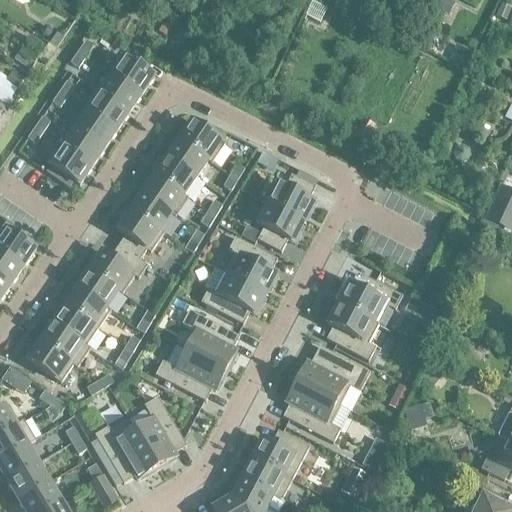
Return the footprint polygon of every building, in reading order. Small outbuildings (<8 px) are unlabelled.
[(453,5),(444,0),(441,0),(437,9),(448,15),(453,5)] [(506,22),(511,10),(501,5),(495,17),(506,22)] [(162,49),(176,58),(191,33),(176,25),(162,49)] [(21,51),(36,61),(44,49),(29,39),(21,51)] [(85,44),(77,54),(85,60),(93,49),(85,44)] [(464,70),(472,54),(456,46),(448,62),(464,70)] [(36,61),(21,51),(14,61),(30,71),(36,61)] [(85,60),(77,54),(70,65),(78,71),(85,60)] [(120,57),(107,75),(141,98),(153,80),(120,57)] [(5,83),(16,91),(23,80),(12,73),(5,83)] [(96,92),(95,93),(128,116),(141,98),(107,75),(107,76),(111,79),(100,95),(96,92)] [(0,101),(6,106),(16,91),(5,83),(0,80),(0,101)] [(66,83),(59,94),(67,100),(74,89),(66,83)] [(95,93),(83,111),(116,134),(128,116),(95,93)] [(67,100),(59,94),(52,105),(59,110),(67,100)] [(86,114),(75,131),(104,152),(116,134),(83,111),(82,112),(86,114)] [(42,119),(34,130),(42,135),(50,124),(42,119)] [(363,122),(354,138),(367,144),(375,128),(363,122)] [(191,124),(178,142),(212,165),(225,147),(191,124)] [(42,135),(34,130),(27,141),(35,146),(42,135)] [(59,146),(58,146),(92,169),(104,152),(75,131),(63,148),(59,146)] [(178,142),(166,160),(196,180),(208,163),(211,166),(212,165),(178,142)] [(92,169),(58,146),(46,165),(79,188),(92,169)] [(166,160),(154,178),(188,201),(188,200),(184,197),(196,180),(166,160)] [(236,166),(229,177),(237,182),(244,171),(236,166)] [(237,182),(229,177),(223,188),(231,193),(237,182)] [(154,178),(142,196),(175,219),(188,201),(154,178)] [(277,188),(267,206),(303,225),(307,217),(309,218),(315,206),(308,202),(315,190),(291,178),(284,192),(277,188)] [(487,219),(511,229),(511,189),(502,185),(487,219)] [(142,196),(130,213),(155,231),(156,230),(160,233),(171,217),(175,219),(142,196)] [(257,220),(261,205),(249,202),(245,217),(257,220)] [(213,203),(207,214),(215,219),(222,208),(213,203)] [(298,233),(303,225),(267,206),(257,225),(264,229),(257,243),(280,255),(287,242),(294,246),(301,234),(298,233)] [(125,238),(117,249),(146,269),(147,268),(139,263),(146,252),(142,249),(155,231),(130,213),(117,232),(125,238)] [(215,219),(207,214),(200,225),(208,230),(215,219)] [(1,229),(0,231),(0,255),(22,271),(35,252),(1,229)] [(189,243),(197,248),(204,238),(195,233),(189,243)] [(235,258),(225,276),(265,297),(269,289),(271,290),(277,279),(270,275),(277,262),(234,240),(227,254),(235,258)] [(101,254),(89,273),(122,296),(134,278),(138,281),(146,269),(117,249),(110,260),(101,254)] [(0,282),(10,289),(22,271),(0,255),(0,282)] [(89,273),(77,291),(110,314),(110,313),(106,310),(118,294),(122,297),(122,296),(89,273)] [(208,291),(200,305),(242,327),(249,315),(257,318),(263,307),(261,306),(265,297),(225,276),(215,295),(208,291)] [(395,313),(402,299),(360,277),(353,289),(346,285),(340,297),(342,298),(337,307),(377,327),(387,309),(395,313)] [(0,282),(0,302),(10,289),(0,282)] [(77,291),(64,308),(98,331),(110,314),(77,291)] [(368,346),(377,327),(337,307),(333,315),(331,314),(325,325),(332,329),(326,342),(368,364),(375,350),(368,346)] [(64,308),(52,326),(89,352),(90,351),(86,348),(98,331),(64,308)] [(196,334),(186,353),(228,375),(233,363),(231,362),(236,354),(233,352),(239,339),(189,313),(182,327),(196,334)] [(135,331),(144,336),(150,325),(142,320),(135,331)] [(52,326),(40,344),(77,370),(89,352),(52,326)] [(131,339),(124,350),(132,355),(139,344),(131,339)] [(77,370),(40,344),(27,363),(60,386),(73,368),(77,370)] [(166,363),(177,366),(183,348),(172,344),(166,363)] [(294,384),(335,406),(345,387),(359,395),(369,375),(319,349),(309,367),(306,365),(302,374),(300,373),(294,384)] [(132,355),(124,350),(118,361),(126,366),(132,355)] [(162,364),(155,378),(205,404),(212,392),(215,393),(220,385),(222,386),(228,375),(186,353),(176,371),(162,364)] [(22,394),(30,383),(10,368),(2,378),(22,394)] [(404,386),(411,389),(417,379),(410,375),(404,386)] [(108,377),(97,383),(102,392),(113,385),(108,377)] [(102,392),(97,383),(86,390),(91,398),(102,392)] [(282,419),(332,446),(340,432),(325,424),(335,406),(294,384),(288,395),(290,396),(286,405),(289,407),(282,419)] [(50,408),(55,400),(44,393),(39,401),(50,408)] [(132,430),(156,470),(167,464),(166,461),(174,456),(172,453),(185,446),(156,397),(142,405),(150,419),(132,430)] [(511,407),(497,437),(507,443),(511,445),(511,403),(504,399),(502,402),(511,406),(511,407)] [(55,400),(50,408),(60,415),(66,408),(55,400)] [(108,400),(96,408),(108,424),(120,416),(108,400)] [(0,437),(15,429),(4,410),(0,411),(0,437)] [(122,484),(134,476),(136,479),(144,474),(145,476),(156,470),(132,430),(114,441),(106,427),(92,435),(122,484)] [(0,463),(26,447),(15,429),(0,437),(0,463)] [(71,446),(80,441),(73,430),(65,434),(71,446)] [(300,445),(277,433),(271,446),(262,442),(251,462),(283,478),(300,445)] [(80,441),(71,446),(78,457),(86,452),(80,441)] [(511,445),(507,443),(501,456),(490,451),(480,471),(503,483),(509,471),(511,472),(511,445)] [(37,466),(26,447),(0,463),(0,472),(7,484),(37,466)] [(367,456),(362,467),(374,474),(380,462),(367,456)] [(440,474),(470,489),(470,488),(481,493),(487,481),(447,461),(440,474)] [(241,481),(273,497),(283,478),(251,462),(241,481)] [(48,484),(37,466),(7,484),(18,503),(48,484)] [(94,483),(102,478),(95,467),(87,471),(94,483)] [(354,474),(343,494),(356,501),(367,480),(354,474)] [(115,497),(103,477),(102,478),(94,483),(89,486),(101,506),(115,497)] [(265,511),(273,497),(241,481),(231,500),(244,511),(265,511)] [(44,511),(59,503),(48,484),(18,503),(23,511),(44,511)] [(462,511),(464,511),(509,511),(471,493),(462,511)] [(244,511),(231,500),(212,511),(244,511)] [(64,511),(59,503),(44,511),(64,511)]
